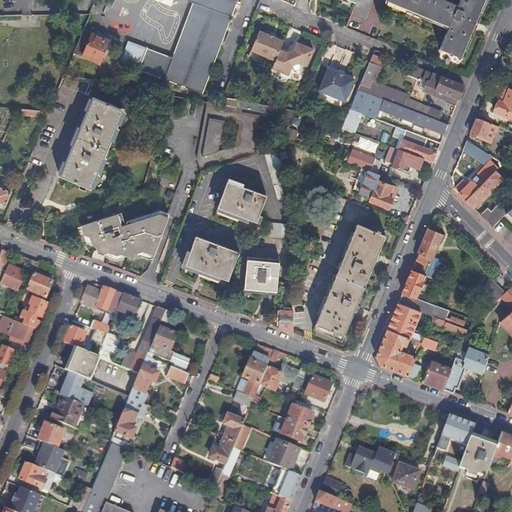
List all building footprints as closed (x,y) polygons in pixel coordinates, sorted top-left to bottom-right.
[(238,0),(185,0),(193,3),(172,58),(129,43),(121,63),(203,94),(238,0)] [(357,0),(356,3),(352,13),(366,18),(372,0),(357,0)] [(386,0),(449,27),(440,49),(461,58),(485,0),(460,0),(458,5),(445,0),(386,0)] [(109,42),(83,31),(74,53),(100,64),(109,42)] [(280,51),(284,42),(259,32),(256,40),(257,44),(254,52),(251,51),(251,52),(276,62),(280,51)] [(288,55),(280,51),(276,62),(273,69),(289,76),(292,69),(293,67),(300,64),(303,65),(307,67),(314,51),(298,44),(295,52),(288,55)] [(385,61),(373,56),(370,63),(380,67),(372,86),(409,101),(411,97),(376,83),(385,61)] [(380,67),(370,63),(358,90),(428,117),(431,109),(409,101),(372,86),(380,67)] [(457,104),(465,86),(434,74),(434,75),(416,67),(411,78),(418,80),(418,79),(429,83),(425,92),(457,104)] [(346,103),(355,80),(345,77),(344,79),(337,76),(338,74),(329,70),(319,92),(346,103)] [(511,90),(505,87),(495,112),(511,118),(511,90)] [(445,134),(449,125),(428,117),(358,90),(350,109),(377,119),(381,110),(445,134)] [(91,190),(124,109),(122,108),(121,110),(92,99),(60,177),(91,190)] [(238,109),(240,101),(225,99),(222,106),(238,109)] [(291,119),(294,112),(258,105),(240,101),(238,109),(240,109),(291,119)] [(260,155),(255,141),(260,117),(239,113),(240,109),(238,109),(222,106),(207,103),(196,159),(201,173),(260,155)] [(46,118),(49,113),(17,110),(15,115),(46,118)] [(497,126),(477,118),(469,135),(491,143),(497,126)] [(394,127),(391,136),(400,138),(402,129),(394,127)] [(373,152),(376,143),(358,136),(354,146),(373,152)] [(433,163),(437,153),(403,140),(399,150),(424,160),(433,163)] [(487,153),(467,140),(463,150),(481,162),(487,153)] [(399,150),(391,147),(387,161),(393,164),(392,167),(409,173),(411,167),(420,170),(424,160),(399,150)] [(280,154),(279,149),(265,154),(278,198),(285,196),(280,184),(287,181),(286,178),(282,160),(280,154)] [(505,161),(511,155),(501,149),(497,155),(505,161)] [(352,150),(347,163),(369,171),(371,172),(376,160),(352,150)] [(493,157),(487,153),(481,162),(486,165),(490,161),(493,157)] [(464,181),(455,189),(466,201),(498,169),(499,168),(497,166),(496,166),(490,161),(486,165),(479,172),(479,173),(476,176),(471,180),(472,181),(468,185),(464,181)] [(505,176),(498,169),(466,201),(474,209),(502,180),(502,179),(505,176)] [(371,172),(369,171),(364,183),(360,192),(360,193),(371,199),(370,202),(389,209),(397,189),(379,182),(381,176),(371,172)] [(353,189),(360,192),(364,183),(358,180),(353,189)] [(257,223),(267,196),(228,182),(218,209),(257,223)] [(0,205),(5,207),(11,193),(0,187),(0,205)] [(507,213),(511,208),(511,207),(504,199),(491,212),(488,208),(480,215),(492,228),(507,213)] [(121,226),(118,214),(81,226),(84,236),(89,238),(92,246),(95,247),(96,251),(101,252),(105,254),(109,253),(116,256),(121,255),(133,260),(135,255),(143,252),(153,256),(168,218),(159,215),(121,226)] [(268,224),(269,238),(290,240),(290,226),(268,224)] [(313,329),(342,341),(355,309),(376,259),(385,237),(354,224),(316,316),(318,317),(313,329)] [(442,235),(429,230),(412,270),(426,275),(431,264),(430,263),(433,257),(442,235)] [(196,237),(185,265),(228,281),(237,256),(238,256),(239,254),(238,253),(196,237)] [(15,254),(3,250),(0,257),(0,266),(8,270),(2,284),(18,292),(26,275),(10,267),(15,254)] [(443,261),(433,257),(430,263),(431,264),(426,275),(435,279),(443,261)] [(40,264),(33,261),(28,274),(34,276),(28,290),(34,293),(33,297),(34,297),(41,300),(43,296),(47,298),(53,283),(47,280),(49,277),(42,274),(41,277),(36,275),(40,264)] [(248,261),(245,290),(277,293),(279,283),(281,264),(248,261)] [(426,275),(412,270),(398,304),(421,312),(424,314),(428,302),(416,298),(426,275)] [(511,286),(501,297),(511,307),(511,286)] [(89,287),(82,303),(96,309),(97,308),(116,315),(117,312),(124,295),(104,288),(102,292),(89,287)] [(124,295),(117,312),(136,319),(143,302),(124,295)] [(19,323),(38,331),(41,323),(36,320),(37,316),(43,318),(45,313),(49,303),(41,300),(34,297),(27,312),(24,311),(19,323)] [(437,306),(428,302),(424,314),(433,317),(437,306)] [(421,312),(398,304),(393,317),(388,329),(410,338),(421,312)] [(477,320),(487,311),(481,305),(472,314),(477,320)] [(138,353),(131,371),(140,375),(147,357),(149,354),(159,328),(162,321),(166,311),(158,308),(139,354),(138,353)] [(176,314),(166,311),(162,321),(171,325),(176,314)] [(280,319),(279,330),(293,334),(293,312),(278,311),(277,318),(280,319)] [(511,311),(501,322),(511,333),(511,311)] [(294,317),(293,325),(304,325),(305,318),(294,317)] [(10,319),(5,318),(0,330),(0,331),(32,344),(38,331),(19,323),(10,319)] [(465,337),(468,331),(451,324),(436,319),(434,326),(465,337)] [(94,322),(91,329),(95,331),(108,336),(110,329),(94,322)] [(71,328),(65,344),(77,349),(80,350),(86,334),(71,328)] [(178,335),(159,328),(149,354),(171,363),(175,354),(171,353),(171,352),(178,335)] [(410,338),(388,329),(382,344),(377,356),(380,366),(399,373),(409,377),(414,363),(417,357),(401,351),(404,346),(407,347),(410,338)] [(95,331),(86,353),(99,358),(108,336),(95,331)] [(435,350),(438,342),(425,337),(422,343),(422,345),(435,350)] [(274,351),(261,346),(256,357),(263,360),(262,361),(269,364),(270,362),(274,351)] [(457,356),(459,351),(459,350),(449,346),(447,352),(457,356)] [(14,351),(2,347),(0,353),(0,364),(3,366),(8,368),(14,351)] [(483,375),(490,355),(468,347),(466,354),(464,361),(456,358),(452,369),(444,390),(453,393),(456,388),(458,389),(466,368),(468,369),(472,368),(474,372),(483,375)] [(68,372),(69,373),(85,380),(91,382),(101,359),(99,358),(86,353),(80,350),(77,349),(68,372)] [(280,353),(274,351),(270,362),(276,364),(280,353)] [(464,361),(466,354),(459,351),(457,356),(456,358),(464,361)] [(191,360),(171,352),(171,353),(175,354),(171,363),(170,366),(172,367),(186,373),(191,360)] [(147,357),(140,375),(130,398),(129,399),(144,405),(148,395),(146,394),(151,382),(156,383),(160,374),(151,370),(153,366),(160,368),(162,363),(147,357)] [(240,390),(239,393),(254,399),(255,397),(260,385),(267,368),(251,361),(243,378),(250,381),(245,392),(240,390)] [(428,384),(444,390),(452,369),(432,361),(424,382),(428,384)] [(414,363),(409,377),(417,379),(422,366),(414,363)] [(279,372),(268,367),(267,368),(260,385),(267,388),(276,392),(280,382),(287,385),(289,381),(295,383),(293,387),(301,391),(309,369),(301,366),(299,371),(282,364),(279,372)] [(190,375),(186,373),(172,367),(168,377),(186,384),(190,375)] [(60,396),(63,397),(84,406),(89,408),(94,394),(82,389),(85,380),(69,373),(60,396)] [(332,385),(313,377),(306,395),(324,403),(332,385)] [(260,385),(255,397),(258,398),(260,399),(267,388),(260,385)] [(0,397),(9,401),(11,394),(2,391),(0,391),(0,397)] [(239,393),(237,392),(234,401),(250,408),(253,402),(254,399),(239,393)] [(56,413),(53,421),(75,429),(84,406),(63,397),(59,408),(60,408),(58,413),(56,413)] [(125,411),(120,421),(115,433),(118,434),(117,436),(122,438),(123,436),(132,440),(136,430),(131,428),(137,415),(139,416),(144,405),(129,399),(125,411)] [(288,420),(308,429),(314,415),(293,407),(288,420)] [(230,428),(225,439),(235,444),(243,426),(244,423),(228,416),(225,425),(230,428)] [(446,439),(467,447),(470,438),(475,426),(462,421),(450,416),(436,451),(441,453),(446,439)] [(302,443),(308,429),(288,420),(279,417),(273,431),(302,443)] [(65,432),(45,424),(38,441),(41,442),(58,449),(65,432)] [(243,426),(235,444),(233,449),(239,452),(241,453),(251,429),(243,426)] [(497,448),(493,457),(499,459),(502,457),(511,461),(511,439),(501,436),(497,448)] [(113,438),(111,443),(128,451),(130,452),(133,447),(113,438)] [(483,480),(484,480),(489,467),(493,457),(497,448),(470,438),(467,447),(461,464),(459,469),(468,472),(466,476),(476,479),(477,476),(483,478),(483,480)] [(235,444),(225,439),(219,451),(215,449),(211,458),(226,465),(228,461),(233,449),(235,444)] [(307,465),(311,455),(277,440),(268,464),(289,473),(302,478),(307,465)] [(64,452),(58,449),(41,442),(37,450),(42,452),(35,467),(48,472),(55,475),(64,452)] [(127,511),(107,503),(128,451),(111,443),(111,444),(101,467),(92,490),(86,505),(82,511),(127,511)] [(381,472),(388,475),(395,454),(379,448),(376,456),(361,450),(359,454),(357,453),(355,457),(351,455),(346,467),(354,471),(356,476),(361,479),(365,477),(367,478),(371,470),(380,474),(381,472)] [(234,464),(239,452),(233,449),(228,461),(234,464)] [(175,459),(171,469),(186,476),(190,466),(175,459)] [(446,464),(459,469),(461,464),(448,459),(446,464)] [(228,461),(226,465),(223,472),(222,475),(228,477),(234,464),(228,461)] [(35,467),(27,463),(20,480),(44,490),(48,481),(45,480),(48,472),(35,467)] [(401,486),(408,489),(413,491),(420,473),(399,465),(398,467),(396,466),(395,469),(397,470),(393,483),(401,486)] [(489,467),(484,480),(490,483),(495,470),(489,467)] [(216,488),(222,475),(223,472),(217,470),(210,486),(216,488)] [(297,491),(302,478),(289,473),(286,480),(284,484),(282,491),(274,487),(271,495),(274,496),(291,503),(297,491)] [(341,486),(325,479),(320,493),(336,499),(341,486)] [(31,511),(38,495),(19,487),(9,510),(14,511),(31,511)] [(84,487),(78,501),(86,505),(92,490),(84,487)] [(316,501),(313,507),(324,511),(348,511),(351,506),(336,499),(320,493),(316,501)] [(287,511),(291,503),(274,496),(266,511),(287,511)] [(479,496),(476,502),(484,505),(485,501),(485,497),(480,497),(479,496)] [(73,499),(70,508),(79,511),(82,511),(86,505),(78,501),(73,499)] [(423,501),(418,499),(413,511),(423,511),(426,507),(421,506),(423,501)]
